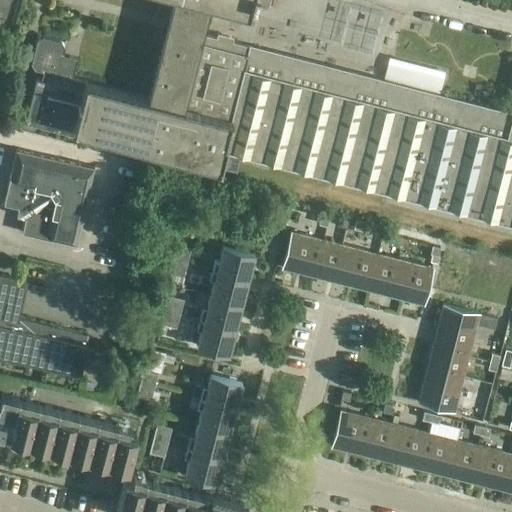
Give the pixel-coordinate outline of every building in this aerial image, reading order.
[(173,0),(165,31),(148,98),(71,78),(76,58),(62,54),(64,47),(64,46),(61,41),(43,37),(38,39),(37,40),(31,63),(35,69),(44,71),(41,80),(36,78),(25,122),(73,134),(74,128),(219,165),(223,149),(511,224),(511,114),(438,96),(383,81),(382,81),(320,65),(282,55),(231,42),(232,38),(217,34),(216,38),(199,33),(207,0),(235,0),(249,4),(249,0),(173,0)] [(389,57),(383,81),(438,96),(445,72),(389,57)] [(11,169),(3,204),(17,207),(17,209),(22,217),(24,218),(21,232),(75,244),(93,167),(15,149),(11,169)] [(329,218),(328,218),(320,215),(320,216),(318,224),(327,226),(329,218)] [(349,219),(336,215),(333,225),(346,228),(349,219)] [(361,231),(363,222),(355,221),(353,229),(361,231)] [(282,267),(310,274),(319,239),(290,232),(282,267)] [(403,238),(394,236),(392,243),(401,246),(403,238)] [(310,274),(338,281),(347,246),(319,239),(310,274)] [(366,251),(347,246),(338,281),(366,288),(375,253),(377,246),(368,243),(366,251)] [(175,245),(172,258),(187,262),(190,249),(175,245)] [(214,258),(211,269),(247,278),(253,253),(222,245),(218,260),(214,258)] [(438,256),(440,248),(432,245),(430,254),(438,256)] [(394,295),(403,260),(375,253),(366,288),(394,295)] [(172,258),(168,273),(183,277),(187,262),(172,258)] [(432,267),(403,260),(394,295),(423,302),(432,267)] [(213,280),(210,295),(240,303),(247,278),(211,269),(209,279),(213,280)] [(0,354),(79,372),(88,334),(16,318),(24,281),(0,275),(0,354)] [(168,295),(165,309),(179,313),(183,299),(168,295)] [(202,308),(199,318),(234,327),(240,303),(210,295),(206,309),(202,308)] [(442,304),(434,337),(469,345),(474,324),(494,329),(497,317),(442,304)] [(165,309),(161,324),(175,328),(179,313),(165,309)] [(199,318),(196,329),(201,330),(197,345),(228,353),(234,327),(199,318)] [(434,337),(426,369),(461,377),(469,345),(434,337)] [(511,350),(505,349),(503,356),(511,358),(511,354),(511,350)] [(491,353),(489,361),(498,363),(500,355),(491,353)] [(511,358),(503,356),(501,364),(509,366),(511,358)] [(498,363),(489,361),(487,369),(496,371),(498,363)] [(143,367),(140,381),(154,385),(158,371),(143,367)] [(426,369),(418,402),(453,410),(461,377),(426,369)] [(203,386),(200,397),(235,406),(242,381),(211,373),(207,387),(203,386)] [(140,381),(136,396),(150,400),(154,385),(140,381)] [(351,392),(342,390),(340,398),(348,400),(351,392)] [(0,396),(0,426),(0,427),(1,434),(7,435),(8,436),(28,441),(27,447),(37,449),(38,447),(38,445),(67,452),(66,457),(68,458),(77,460),(78,455),(107,462),(106,467),(108,468),(116,470),(118,465),(127,468),(135,435),(129,433),(130,427),(1,394),(0,396)] [(189,406),(201,409),(198,423),(228,431),(235,406),(200,397),(200,398),(192,396),(189,406)] [(332,446),(362,453),(370,418),(341,411),(332,446)] [(422,419),(430,421),(432,413),(424,411),(422,419)] [(432,413),(430,421),(437,423),(439,414),(432,413)] [(393,415),(391,423),(370,418),(362,453),(390,461),(399,425),(396,424),(398,416),(393,415)] [(190,436),(187,446),(222,455),(228,431),(198,423),(194,436),(190,436)] [(472,432),(480,434),(482,425),(475,423),(472,432)] [(156,424),(152,437),(167,441),(170,428),(156,424)] [(390,461),(419,468),(428,432),(399,425),(390,461)] [(482,425),(480,434),(488,436),(490,427),(482,425)] [(419,468),(448,475),(457,440),(428,432),(419,468)] [(152,437),(148,452),(163,456),(167,441),(152,437)] [(448,475),(476,482),(485,447),(457,440),(448,475)] [(215,481),(222,455),(187,446),(185,457),(188,458),(184,473),(215,481)] [(476,482),(505,489),(511,462),(511,453),(485,447),(476,482)] [(246,511),(248,506),(205,495),(203,499),(124,478),(115,511),(116,511),(246,511)]
